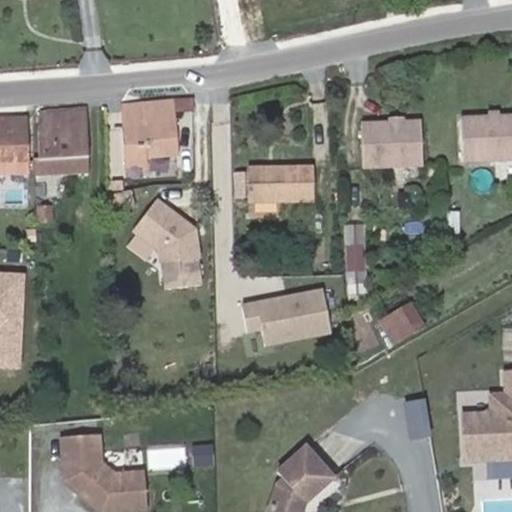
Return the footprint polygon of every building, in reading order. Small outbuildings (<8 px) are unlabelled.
[(158,83),(112,90),(117,153),(133,152),(132,140),(163,137),(158,83)] [(33,147),(24,147),(25,162),(77,158),(72,93),(28,97),(33,147)] [(506,104),(444,107),(447,149),(511,146),(506,104)] [(192,111),(180,111),(181,146),(192,146),(192,111)] [(403,113),(346,116),(348,158),(406,154),(403,113)] [(15,116),(0,115),(0,172),(15,173),(15,116)] [(241,154),(242,189),(309,186),(307,153),(241,154)] [(193,247),(189,218),(150,189),(127,219),(153,238),(155,252),(158,251),(161,276),(192,272),(189,248),(193,247)] [(41,195),(26,196),(27,212),(43,209),(41,195)] [(347,292),(367,292),(368,224),(348,224),(347,292)] [(0,367),(21,369),(27,273),(0,271),(0,367)] [(323,327),(316,284),(235,298),(239,325),(254,322),(257,338),(323,327)] [(394,331),(414,320),(402,300),(383,311),(394,331)] [(452,444),(511,442),(511,357),(494,358),(494,379),(479,380),(479,394),(473,398),(451,398),(452,444)] [(91,431),(55,434),(60,484),(89,509),(141,505),(138,469),(119,470),(117,445),(92,447),(91,431)] [(261,511),(294,511),(294,510),(299,498),(326,472),(298,442),(269,468),(276,475),(270,480),(261,507),(261,511)] [(511,462),(490,460),(488,474),(511,476),(511,462)]
